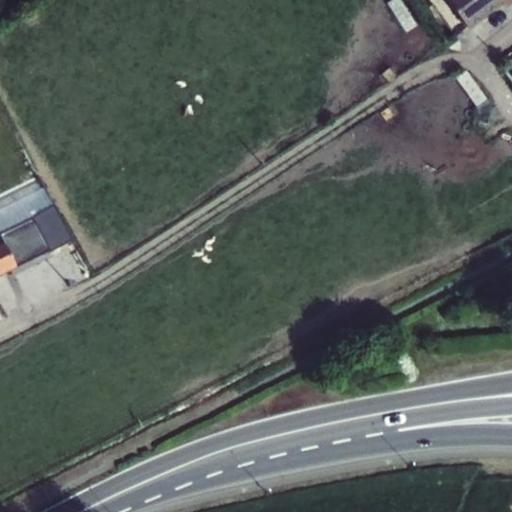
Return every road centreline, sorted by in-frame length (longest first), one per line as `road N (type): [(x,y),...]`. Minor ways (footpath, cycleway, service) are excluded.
road 1 (track): [(0,337),(470,52),(511,105)]
road 2 (primary): [(142,483),(358,445),(511,435)]
road 3 (primary): [(142,483),(235,446),(400,410)]
